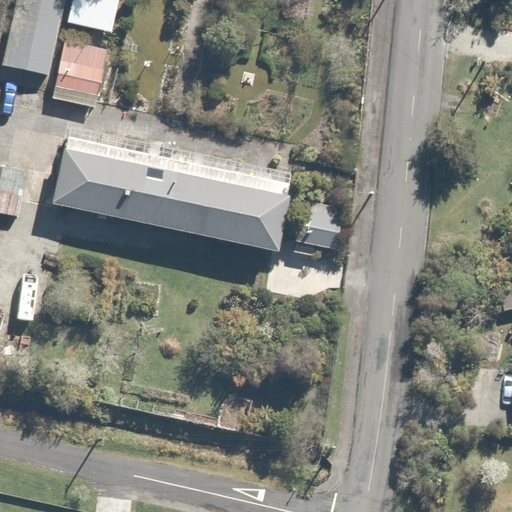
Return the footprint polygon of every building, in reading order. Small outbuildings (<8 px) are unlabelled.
[(51,79),(67,0),(65,0),(17,0),(3,69),(51,79)] [(138,1),(131,0),(68,0),(47,101),(100,112),(116,37),(129,40),(138,1)] [(0,216),(18,220),(28,173),(0,167),(0,216)] [(273,219),(56,173),(44,228),(261,273),(273,219)] [(344,216),(303,208),(295,247),(337,255),(344,216)] [(503,369),(504,323),(477,322),(476,369),(503,369)]
